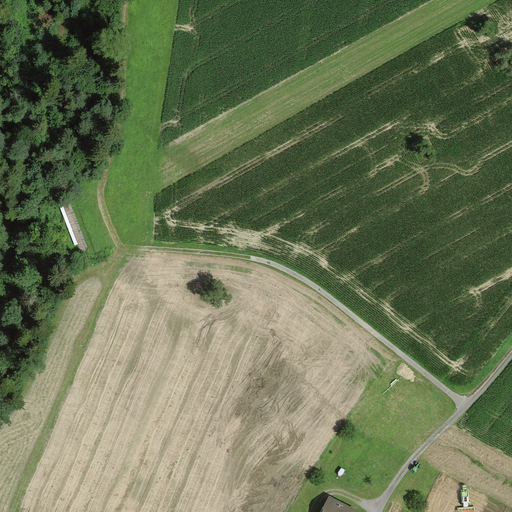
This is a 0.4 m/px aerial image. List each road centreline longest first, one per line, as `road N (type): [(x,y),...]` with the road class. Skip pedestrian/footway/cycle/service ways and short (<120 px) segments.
road 1 (track): [(21,0),(27,157),(0,293)]
road 2 (track): [(250,258),(320,288),(463,407)]
road 3 (track): [(463,407),(405,461),(377,511)]
